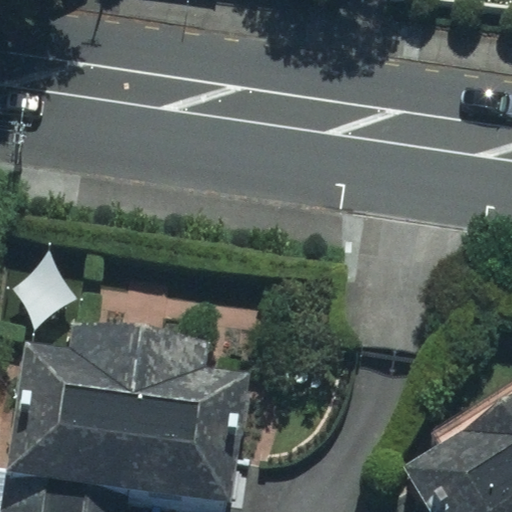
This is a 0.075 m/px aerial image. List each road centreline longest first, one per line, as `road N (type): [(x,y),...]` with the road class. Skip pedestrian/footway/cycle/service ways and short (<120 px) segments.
road 1 (secondary): [(0,63),(511,149)]
road 2 (unknown): [(334,511),(381,400),(437,137)]
